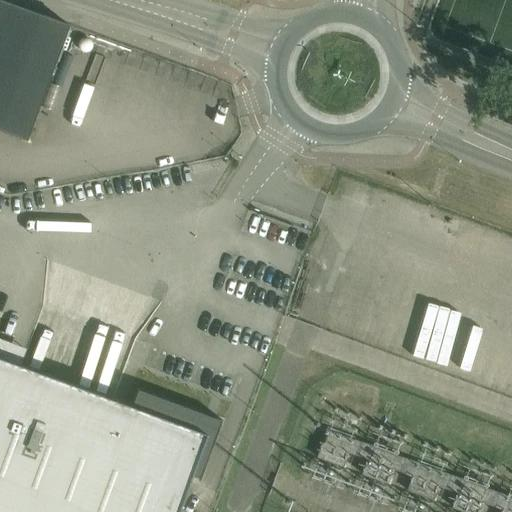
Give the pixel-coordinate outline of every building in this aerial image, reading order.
[(0,1),(0,130),(29,141),(71,27),(0,1)] [(394,222),(402,201),(366,187),(358,208),(394,222)] [(449,227),(404,210),(391,244),(437,261),(449,227)] [(0,511),(180,511),(191,486),(198,488),(220,430),(144,402),(140,411),(0,359),(0,511)] [(348,454),(326,445),(320,460),(343,469),(348,454)] [(370,462),(365,476),(388,485),(393,470),(370,462)] [(438,486),(416,479),(410,493),(433,502),(438,486)] [(480,511),(483,503),(460,495),(455,510),(460,511),(480,511)]
